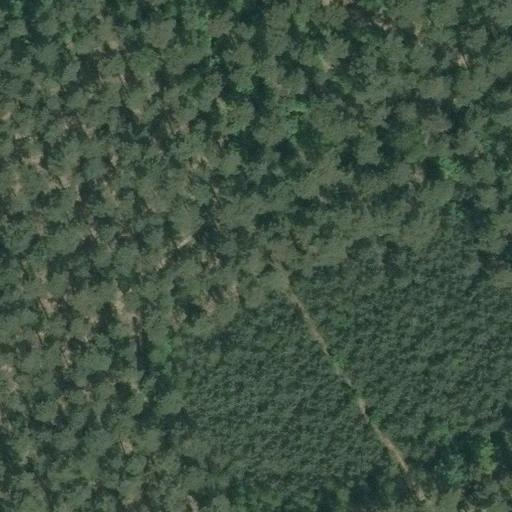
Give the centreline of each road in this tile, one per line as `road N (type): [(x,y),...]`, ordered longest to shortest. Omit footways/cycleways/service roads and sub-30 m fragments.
road 1 (track): [(93,0),(431,511)]
road 2 (track): [(511,73),(344,0)]
